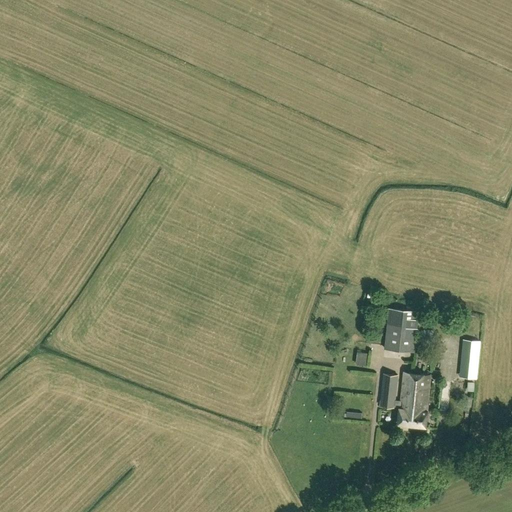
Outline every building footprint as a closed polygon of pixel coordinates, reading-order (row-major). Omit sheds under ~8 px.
[(419,311),(389,308),(387,325),(402,326),(401,337),(416,339),(419,311)] [(482,323),(466,321),(460,376),(476,378),(482,323)] [(402,326),(387,325),(385,348),(414,352),(416,339),(401,337),(402,326)] [(434,331),(424,329),(419,337),(423,346),(432,346),(437,338),(434,331)] [(372,368),(372,359),(363,359),(364,368),(372,368)] [(404,371),(401,400),(395,399),(395,406),(401,406),(400,408),(399,408),(398,424),(427,426),(428,410),(427,410),(431,374),(404,371)]
